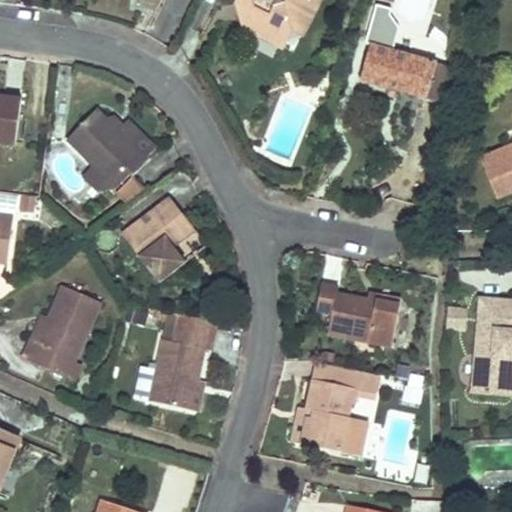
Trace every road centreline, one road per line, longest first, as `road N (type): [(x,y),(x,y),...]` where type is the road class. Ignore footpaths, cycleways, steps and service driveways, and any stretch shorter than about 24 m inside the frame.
road 1 (residential): [(253,224),(204,126),(142,65),(93,46),(0,33)]
road 2 (residential): [(232,457),(268,327),(253,224)]
road 3 (residential): [(253,224),(294,220),(395,240)]
